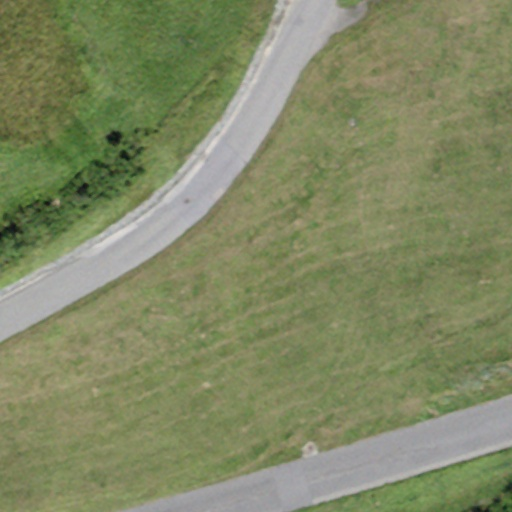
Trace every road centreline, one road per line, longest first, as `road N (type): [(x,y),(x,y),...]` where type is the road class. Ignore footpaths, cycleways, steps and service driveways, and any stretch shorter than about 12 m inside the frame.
road 1 (unclassified): [(300,0),(200,176),(0,306)]
road 2 (unclassified): [(232,511),(511,431)]
